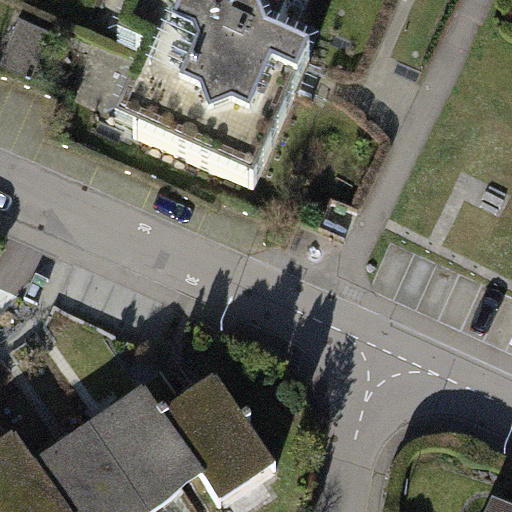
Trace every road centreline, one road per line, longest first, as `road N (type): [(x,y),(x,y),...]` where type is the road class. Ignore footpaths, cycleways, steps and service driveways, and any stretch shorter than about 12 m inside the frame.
road 1 (residential): [(0,181),(386,351)]
road 2 (residential): [(344,511),(348,470),(386,351)]
road 3 (residential): [(386,351),(511,411)]
